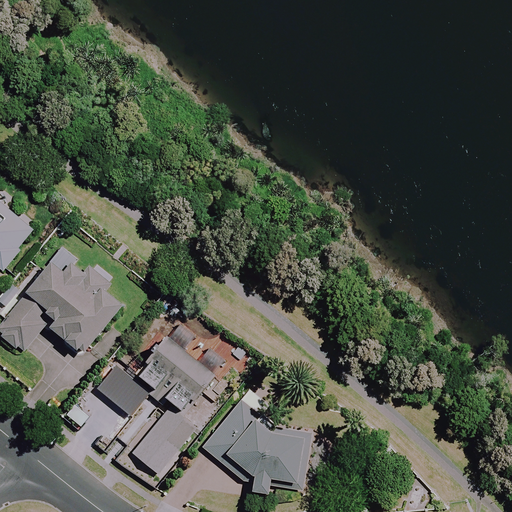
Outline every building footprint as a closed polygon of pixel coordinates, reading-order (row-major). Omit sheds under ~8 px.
[(36,233),(0,203),(0,268),(4,272),(36,233)] [(88,245),(66,272),(55,263),(0,330),(0,333),(24,353),(53,317),(59,322),(53,330),(84,356),(124,307),(105,292),(121,272),(88,245)] [(136,373),(154,388),(150,394),(165,406),(169,401),(183,412),(197,394),(202,398),(230,363),(177,321),(149,356),(136,373)] [(256,493),(271,496),(285,498),(286,490),(301,493),(312,435),(280,429),(274,435),(257,421),(269,405),(251,391),(205,450),(244,480),(256,493)] [(195,432),(170,411),(153,432),(178,453),(195,432)]
